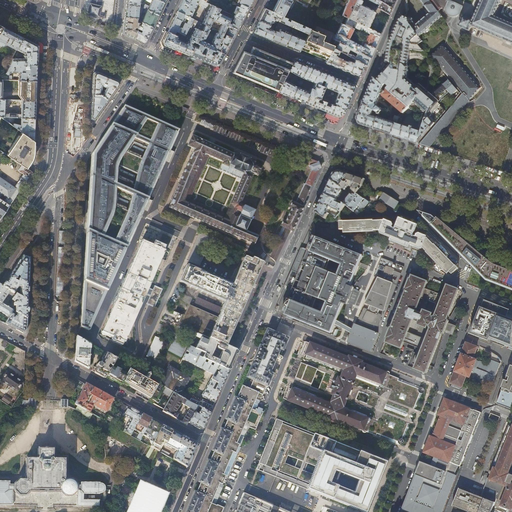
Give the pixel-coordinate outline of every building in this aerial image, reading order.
[(84,0),(84,14),(86,15),(89,4),(101,8),(97,19),(100,20),(101,20),(104,10),(106,10),(107,11),(104,21),(107,22),(112,19),(114,0),(84,0)] [(161,9),(164,3),(156,0),(145,0),(145,1),(151,3),(149,7),(144,4),(143,7),(143,8),(144,9),(145,10),(158,15),(161,9)] [(204,2),(200,0),(182,0),(178,9),(177,11),(190,17),(196,4),(201,6),(200,8),(203,9),(204,7),(206,8),(208,3),(204,2)] [(280,15),(282,16),(287,6),(291,8),(293,4),(289,2),(290,0),(277,0),(274,6),(273,9),(272,11),(280,15)] [(379,9),(389,15),(390,13),(392,8),(381,2),(377,0),(348,0),(341,15),(346,17),(347,18),(352,9),(350,8),(350,7),(351,7),(352,6),(353,7),(355,2),(355,0),(361,0),(362,0),(361,0),(368,0),(375,3),(376,3),(378,4),(376,8),(379,9)] [(354,21),(367,28),(375,12),(360,4),(362,0),(361,0),(355,0),(355,2),(353,7),(352,9),(347,18),(354,21)] [(420,0),(421,2),(430,13),(431,12),(433,15),(438,11),(429,0),(420,0)] [(438,0),(445,10),(446,10),(446,11),(447,12),(448,13),(448,14),(449,15),(448,16),(449,17),(450,17),(451,18),(453,18),(454,18),(455,18),(456,17),(458,17),(457,15),(458,15),(459,14),(460,13),(460,12),(463,7),(448,0),(438,0)] [(511,0),(481,0),(474,18),(473,19),(472,18),(471,19),(470,18),(469,18),(467,17),(466,16),(466,17),(463,15),(462,18),(459,24),(459,26),(468,30),(470,31),(472,26),(511,43),(511,0)] [(231,16),(241,21),(244,16),(248,8),(237,3),(234,10),(236,11),(235,13),(233,12),(231,16)] [(97,19),(101,8),(89,4),(86,15),(92,17),(97,19)] [(143,7),(141,7),(140,14),(137,14),(138,6),(126,5),(125,10),(125,17),(140,19),(142,12),(143,8),(143,7)] [(205,25),(209,27),(213,20),(221,24),(218,31),(223,33),(225,29),(226,27),(230,18),(218,12),(220,9),(211,5),(202,23),(205,25)] [(278,21),(280,15),(272,11),(264,8),(261,15),(258,20),(269,25),(271,22),(277,25),(278,21)] [(158,15),(145,10),(144,12),(146,13),(141,23),(152,28),(156,21),(158,15)] [(195,28),(202,31),(205,25),(202,23),(190,17),(177,11),(176,13),(170,25),(168,29),(167,31),(174,35),(175,31),(187,37),(192,27),(195,28)] [(417,24),(411,18),(408,23),(418,37),(430,27),(442,16),(438,11),(433,15),(431,12),(430,13),(424,18),(417,24)] [(418,144),(433,126),(429,118),(430,115),(439,105),(425,91),(420,87),(415,88),(407,80),(409,66),(408,65),(409,59),(411,44),(418,37),(408,23),(411,18),(406,16),(401,14),(394,29),(389,42),(386,58),(386,62),(389,62),(391,64),(379,77),(376,80),(383,86),(385,84),(389,87),(387,89),(409,108),(416,101),(427,112),(424,122),(421,132),(396,123),(392,135),(405,140),(409,141),(418,144)] [(292,28),(295,22),(282,16),(280,15),(278,21),(292,28)] [(231,16),(230,18),(226,27),(227,27),(226,30),(225,29),(223,33),(222,34),(232,39),(236,30),(241,21),(231,16)] [(134,39),(139,22),(140,19),(125,17),(124,18),(123,34),(132,38),(134,39)] [(341,23),(333,39),(336,41),(336,40),(344,45),(370,58),(373,52),(380,34),(371,29),(367,28),(354,21),(347,18),(344,24),(341,23)] [(270,25),(269,25),(258,20),(255,26),(252,33),(263,37),(270,40),(274,30),(270,28),(268,30),(267,29),(268,28),(270,25)] [(150,33),(152,28),(141,23),(139,22),(134,39),(143,44),(145,43),(149,35),(150,33)] [(307,34),(310,29),(295,22),(292,28),(307,34)] [(205,25),(202,31),(190,56),(199,60),(208,63),(213,54),(210,53),(211,51),(212,51),(213,51),(214,51),(222,34),(223,33),(218,31),(217,33),(216,33),(211,42),(212,42),(212,44),(212,45),(202,41),(203,39),(204,39),(205,39),(210,27),(209,27),(205,25)] [(17,34),(3,27),(0,32),(0,43),(14,51),(13,52),(11,55),(10,55),(9,56),(9,58),(10,59),(11,59),(12,58),(14,55),(23,37),(17,34)] [(184,42),(179,40),(175,50),(183,53),(190,56),(202,31),(195,28),(187,42),(186,42),(184,42)] [(274,30),(270,40),(272,41),(284,46),(290,34),(286,32),(279,29),(278,32),(274,30)] [(311,29),(310,29),(307,34),(305,40),(300,49),(314,55),(316,56),(323,59),(326,60),(332,47),(333,45),(335,42),(336,41),(333,39),(331,38),(329,44),(321,41),(324,35),(318,33),(318,32),(311,29)] [(171,53),(172,49),(164,45),(162,42),(164,37),(167,32),(166,31),(160,43),(162,49),(171,53)] [(167,31),(167,32),(164,37),(162,42),(164,45),(172,49),(174,49),(175,50),(179,40),(180,38),(174,35),(167,31)] [(232,39),(222,34),(214,51),(213,54),(208,63),(210,64),(211,65),(215,66),(218,65),(220,61),(223,56),(227,47),(232,39)] [(294,35),(290,34),(284,46),(296,51),(298,52),(300,49),(305,40),(300,38),(300,37),(295,35),(294,35)] [(31,42),(23,37),(14,55),(17,56),(19,51),(21,52),(22,52),(23,52),(22,54),(24,54),(24,58),(12,58),(9,65),(37,65),(37,63),(37,62),(38,51),(38,45),(31,42)] [(443,74),(418,44),(422,41),(418,37),(411,44),(409,59),(412,58),(415,58),(418,58),(421,59),(421,60),(432,70),(432,71),(438,79),(443,74)] [(336,47),(333,45),(332,47),(343,53),(352,58),(363,64),(366,66),(368,62),(370,58),(344,45),(336,40),(336,41),(335,42),(337,43),(336,47)] [(443,45),(431,56),(462,94),(419,144),(424,146),(429,147),(479,89),(443,45)] [(273,55),(260,50),(258,49),(256,48),(253,46),(251,51),(250,53),(242,50),(231,72),(248,79),(277,92),(292,63),(289,61),(284,59),(273,55)] [(343,53),(332,47),(326,60),(325,62),(333,66),(356,75),(358,74),(359,74),(362,66),(363,64),(352,58),(351,60),(349,59),(348,60),(340,57),(341,55),(342,56),(343,55),(343,53)] [(292,94),(296,87),(288,82),(288,80),(292,73),(301,78),(301,77),(307,66),(293,60),(292,63),(277,92),(283,94),(284,95),(291,97),(292,94)] [(37,75),(37,65),(9,65),(5,73),(6,74),(8,74),(9,73),(9,72),(17,72),(19,72),(19,75),(18,76),(18,80),(36,81),(37,75)] [(319,99),(324,87),(328,88),(333,76),(318,70),(307,66),(301,77),(313,82),(311,88),(310,88),(308,91),(296,86),(296,87),(292,94),(291,97),(302,102),(304,103),(308,94),(319,99)] [(92,94),(100,95),(102,85),(102,86),(103,87),(104,87),(105,87),(101,95),(108,100),(119,84),(118,80),(108,76),(96,71),(95,72),(93,73),(92,87),(92,94)] [(427,88),(425,91),(439,105),(430,115),(429,118),(433,126),(455,99),(452,95),(443,84),(438,79),(432,71),(427,88)] [(332,105),(344,110),(354,88),(352,84),(351,84),(342,80),(333,76),(328,88),(336,92),(337,93),(332,105)] [(381,93),(382,89),(383,86),(376,80),(374,78),(367,94),(365,98),(363,104),(371,108),(374,110),(379,114),(379,115),(380,115),(380,113),(381,111),(381,108),(378,104),(377,103),(381,94),(380,94),(381,93)] [(36,81),(18,80),(18,86),(18,95),(21,100),(22,100),(36,101),(36,98),(36,81)] [(445,83),(443,84),(452,95),(457,90),(448,80),(445,83)] [(382,89),(381,93),(383,94),(383,96),(404,113),(405,112),(409,108),(387,89),(385,92),(382,89)] [(108,100),(101,95),(100,95),(92,94),(91,102),(90,118),(94,119),(99,112),(108,100)] [(332,105),(319,99),(308,94),(304,103),(315,107),(327,112),(337,116),(343,114),(344,110),(332,105)] [(5,100),(1,99),(0,99),(0,116),(14,118),(21,118),(35,118),(35,110),(36,101),(22,100),(21,114),(17,114),(17,113),(9,113),(9,114),(4,114),(5,100)] [(370,128),(374,129),(378,118),(374,117),(375,115),(373,115),(373,116),(372,116),(374,110),(371,108),(363,104),(359,112),(357,119),(359,124),(368,127),(370,128)] [(124,105),(104,133),(91,154),(87,229),(83,281),(80,326),(90,329),(107,292),(127,247),(180,128),(132,108),(124,105)] [(387,134),(392,135),(396,123),(397,120),(402,115),(400,114),(397,116),(395,116),(394,116),(393,120),(394,121),(393,122),(378,118),(374,129),(383,132),(387,134)] [(13,123),(14,118),(0,116),(0,117),(1,118),(23,134),(34,141),(34,130),(35,118),(21,118),(21,125),(13,123)] [(212,129),(214,124),(202,119),(200,124),(212,129)] [(34,152),(34,141),(23,134),(6,155),(21,165),(22,165),(26,168),(27,165),(32,160),(32,159),(33,156),(33,154),(34,152)] [(234,152),(233,154),(192,136),(188,146),(194,149),(169,207),(254,244),(258,236),(245,230),(254,210),(240,204),(253,176),(254,174),(257,176),(261,168),(255,165),(255,164),(255,161),(240,154),(234,152)] [(270,257),(276,262),(290,231),(292,231),(304,205),(304,203),(320,168),(319,165),(318,162),(311,159),(308,158),(306,157),(303,163),(309,166),(311,171),(305,184),(295,204),(291,202),(288,207),(291,209),(285,221),(283,220),(280,226),(282,227),(273,247),(275,248),(270,257)] [(0,219),(24,184),(32,172),(26,168),(22,165),(21,165),(20,167),(18,165),(16,169),(18,170),(17,171),(23,174),(14,187),(0,177),(0,219)] [(349,174),(349,173),(345,172),(339,170),(334,173),(331,179),(330,180),(335,182),(340,186),(342,184),(339,182),(340,182),(341,181),(343,182),(344,181),(345,179),(349,174)] [(361,177),(349,174),(345,179),(348,181),(348,182),(346,182),(344,181),(343,182),(342,184),(340,186),(343,189),(345,190),(348,186),(349,186),(353,187),(352,190),(356,193),(355,193),(354,195),(355,195),(357,193),(363,185),(364,182),(365,179),(361,177)] [(343,189),(340,186),(335,182),(330,180),(326,189),(324,194),(337,200),(338,200),(342,192),(343,189)] [(364,198),(357,193),(355,195),(354,195),(353,194),(352,194),(352,195),(351,194),(350,195),(348,198),(346,199),(344,202),(343,203),(346,205),(354,211),(359,206),(360,206),(358,208),(361,211),(366,205),(362,201),(364,198)] [(390,205),(395,208),(398,203),(399,202),(388,196),(384,193),(383,194),(380,199),(385,202),(390,205)] [(337,200),(324,194),(321,201),(316,212),(317,212),(326,218),(329,214),(329,211),(331,207),(341,212),(346,205),(343,203),(342,205),(336,202),(337,200)] [(425,212),(424,216),(443,236),(467,260),(487,281),(511,290),(511,270),(494,265),(435,216),(432,214),(425,212)] [(449,271),(452,273),(458,268),(456,265),(455,265),(434,244),(434,245),(426,237),(427,236),(418,233),(416,234),(415,236),(413,235),(417,224),(412,222),(413,220),(405,216),(404,219),(399,217),(394,228),(392,227),(393,224),(392,222),(384,219),(384,220),(373,221),(373,220),(344,222),(340,222),(340,231),(344,231),(344,234),(374,231),(380,230),(379,231),(381,233),(391,237),(390,240),(408,247),(409,244),(420,249),(422,248),(422,247),(427,251),(426,252),(447,273),(449,271)] [(199,231),(187,261),(199,266),(209,243),(210,243),(238,255),(241,249),(199,231)] [(317,238),(314,245),(311,243),(308,250),(302,266),(305,267),(297,289),(293,288),(292,291),(285,306),(289,308),(286,314),(332,333),(335,324),(337,320),(344,302),(347,304),(348,302),(351,296),(353,289),(354,287),(350,286),(363,256),(317,238)] [(112,341),(122,345),(124,342),(125,342),(128,335),(144,300),(148,301),(147,304),(155,307),(162,289),(155,286),(153,290),(149,288),(165,251),(163,250),(165,246),(155,242),(154,246),(141,240),(127,274),(126,276),(123,275),(119,285),(121,286),(120,289),(101,332),(114,337),(112,341)] [(302,266),(308,250),(305,249),(301,248),(292,270),(295,272),(299,273),(302,266)] [(9,277),(16,279),(18,276),(20,277),(18,280),(28,284),(28,283),(28,270),(29,258),(23,257),(17,266),(9,277)] [(197,331),(196,332),(202,335),(226,346),(234,328),(259,271),(262,264),(262,263),(252,258),(251,260),(244,257),(244,258),(241,264),(232,285),(186,265),(179,282),(224,301),(217,318),(189,306),(182,324),(197,331)] [(384,272),(392,275),(394,269),(386,266),(384,272)] [(445,327),(447,323),(448,321),(447,320),(459,290),(448,285),(444,295),(425,288),(427,282),(412,276),(410,280),(410,279),(406,288),(407,289),(392,328),(391,328),(389,333),(388,337),(387,337),(388,337),(387,342),(402,347),(404,341),(406,342),(408,343),(419,347),(416,352),(415,357),(412,363),(417,365),(415,369),(426,373),(442,333),(443,333),(444,332),(445,327)] [(18,280),(16,279),(9,277),(8,278),(3,287),(6,290),(27,301),(28,285),(28,284),(18,280)] [(359,319),(378,326),(382,315),(378,313),(380,309),(384,311),(393,283),(378,277),(365,303),(369,305),(368,309),(364,308),(359,319)] [(0,302),(9,308),(10,306),(11,305),(7,302),(7,303),(3,300),(7,295),(13,299),(12,300),(15,302),(16,301),(16,303),(15,304),(15,305),(16,306),(16,312),(17,313),(27,319),(27,303),(27,301),(6,290),(3,287),(0,285),(0,302)] [(359,292),(353,289),(351,296),(348,302),(354,304),(359,292)] [(193,306),(217,317),(221,308),(197,298),(193,306)] [(510,310),(485,300),(482,307),(481,307),(470,334),(489,342),(490,340),(511,348),(511,314),(509,313),(510,310)] [(0,302),(0,311),(9,317),(5,324),(12,327),(23,333),(26,331),(26,325),(27,319),(17,313),(15,317),(14,316),(14,315),(13,315),(14,314),(12,313),(13,311),(11,309),(9,308),(0,302)] [(337,320),(335,324),(344,329),(347,331),(351,333),(352,329),(349,327),(345,325),(337,320)] [(451,324),(447,323),(445,327),(444,332),(448,333),(450,334),(454,325),(451,324)] [(378,333),(355,324),(352,329),(351,333),(347,342),(371,351),(378,333)] [(238,450),(238,449),(239,450),(241,445),(240,445),(248,425),(255,428),(263,410),(262,410),(263,408),(258,406),(257,408),(256,407),(262,393),(263,393),(267,384),(272,374),(269,373),(273,362),(274,362),(274,363),(275,363),(275,362),(276,361),(276,359),(277,359),(277,358),(276,358),(275,358),(279,347),(282,348),(287,338),(283,336),(269,330),(268,331),(267,330),(260,346),(260,347),(258,351),(257,354),(256,356),(254,360),(254,361),(248,376),(252,378),(248,387),(243,385),(237,399),(234,398),(230,408),(225,419),(227,420),(223,430),(221,429),(216,440),(212,450),(214,451),(210,461),(208,460),(203,471),(198,482),(201,483),(197,493),(194,492),(189,503),(185,511),(221,511),(224,507),(217,504),(217,505),(216,505),(215,504),(219,496),(224,483),(222,482),(226,474),(227,474),(237,451),(238,451),(239,450),(238,450)] [(191,341),(177,334),(168,351),(182,358),(191,341)] [(226,346),(202,335),(199,340),(195,349),(201,352),(204,353),(202,358),(205,359),(207,361),(211,363),(213,364),(218,366),(228,371),(230,366),(237,351),(232,349),(226,346)] [(84,366),(89,369),(89,368),(90,344),(76,336),(76,349),(75,361),(82,365),(84,366)] [(155,336),(147,356),(156,360),(165,340),(155,336)] [(287,400),(326,416),(336,420),(362,430),(400,445),(401,445),(402,444),(403,444),(403,443),(403,442),(403,441),(410,423),(411,420),(410,418),(411,415),(414,413),(415,411),(422,393),(423,393),(423,392),(424,391),(424,390),(423,389),(423,388),(422,388),(387,374),(360,363),(361,361),(348,356),(347,358),(305,341),(300,354),(302,355),(303,353),(344,369),(341,375),(339,379),(337,378),(335,382),(332,380),(328,389),(332,390),(331,394),(333,395),(331,401),(331,402),(329,402),(328,404),(291,389),(291,390),(289,389),(289,387),(287,386),(282,398),(287,400)] [(451,383),(461,387),(466,376),(470,377),(470,376),(473,377),(472,379),(482,382),(491,385),(500,364),(491,360),(489,365),(479,361),(479,362),(476,361),(476,360),(473,359),(473,358),(477,347),(466,343),(462,354),(461,354),(454,372),(455,372),(451,383)] [(201,352),(195,349),(189,346),(186,352),(188,353),(187,356),(184,354),(182,359),(213,375),(218,366),(213,364),(212,366),(210,365),(211,363),(207,361),(206,363),(203,362),(205,359),(202,358),(198,356),(201,352)] [(105,378),(113,364),(116,359),(105,353),(105,354),(103,355),(101,359),(102,360),(100,363),(99,363),(98,363),(97,364),(95,367),(94,367),(91,370),(92,371),(105,378)] [(317,370),(301,363),(294,379),(310,386),(317,370)] [(128,373),(113,364),(105,378),(108,379),(111,381),(113,382),(114,380),(121,384),(122,382),(128,373)] [(176,369),(170,365),(159,384),(173,393),(184,399),(187,395),(183,392),(191,378),(176,369)] [(502,389),(497,403),(511,409),(511,405),(511,366),(508,365),(505,376),(508,378),(507,382),(503,381),(500,388),(502,389)] [(217,383),(214,390),(219,393),(224,380),(228,371),(218,366),(213,375),(210,380),(216,383),(217,383)] [(130,370),(128,373),(122,382),(150,398),(158,385),(143,377),(141,376),(130,370)] [(6,371),(0,380),(8,385),(17,391),(22,382),(6,371)] [(75,404),(78,406),(89,412),(93,405),(106,412),(112,399),(100,392),(96,390),(94,389),(77,380),(74,382),(74,385),(82,390),(75,404)] [(216,383),(210,380),(202,395),(202,397),(214,403),(215,402),(219,393),(214,390),(212,389),(216,383)] [(163,392),(171,397),(173,393),(159,384),(158,385),(150,398),(148,401),(150,402),(153,404),(155,401),(158,403),(160,400),(159,399),(163,392)] [(184,399),(173,393),(171,397),(163,409),(162,411),(173,418),(175,419),(178,414),(175,413),(181,404),(190,409),(182,422),(187,425),(188,423),(194,413),(195,411),(198,407),(184,399)] [(12,399),(5,395),(1,399),(9,404),(12,399)] [(187,395),(184,399),(198,407),(210,413),(213,406),(201,401),(198,402),(191,399),(190,396),(187,395)] [(429,466),(421,462),(402,511),(404,511),(442,511),(456,476),(455,476),(458,467),(461,468),(482,412),(473,408),(472,409),(469,407),(444,397),(438,414),(440,415),(438,421),(434,431),(432,436),(429,435),(423,452),(433,456),(429,466)] [(123,413),(126,406),(119,403),(116,409),(123,413)] [(76,410),(77,410),(77,411),(80,412),(87,418),(90,421),(91,418),(98,422),(95,428),(98,432),(98,433),(100,437),(105,434),(121,443),(120,445),(123,446),(123,445),(142,455),(138,460),(149,465),(158,451),(150,447),(140,441),(136,439),(130,435),(123,432),(115,427),(105,421),(89,412),(78,406),(76,410)] [(128,407),(126,406),(123,413),(121,415),(130,420),(123,432),(130,435),(133,430),(141,415),(137,412),(128,407)] [(210,413),(198,407),(195,411),(197,412),(197,410),(200,411),(199,413),(198,415),(194,413),(188,423),(189,423),(192,425),(200,429),(204,428),(206,422),(210,413)] [(500,417),(490,413),(488,418),(498,422),(500,417)] [(108,415),(105,421),(115,427),(118,420),(108,415)] [(150,419),(141,415),(133,430),(139,433),(136,439),(140,441),(143,435),(151,420),(150,419)] [(378,474),(372,471),(376,461),(344,448),(345,446),(312,433),(311,435),(281,423),(282,421),(276,419),(274,424),(276,425),(261,464),(265,465),(263,470),(270,472),(272,468),(309,483),(306,489),(328,498),(357,509),(358,505),(365,507),(378,474)] [(160,425),(151,420),(143,435),(148,438),(151,446),(162,426),(160,425)] [(312,433),(282,421),(281,423),(311,435),(312,433)] [(494,468),(489,479),(487,478),(480,497),(458,488),(451,506),(468,511),(511,511),(511,473),(508,472),(511,461),(511,426),(509,426),(509,425),(492,467),(492,468),(492,467),(494,468)] [(170,430),(162,426),(151,446),(150,447),(158,451),(159,451),(162,445),(161,444),(164,446),(165,445),(172,431),(170,430)] [(184,438),(172,431),(165,445),(175,451),(175,453),(174,454),(172,459),(187,467),(195,449),(195,447),(194,444),(192,443),(184,438)] [(104,486),(104,485),(99,484),(99,482),(79,481),(79,484),(76,484),(71,479),(64,479),(65,458),(53,458),(53,448),(38,448),(37,458),(26,458),(26,479),(19,478),(14,483),(14,484),(10,483),(10,480),(0,480),(0,503),(12,504),(13,488),(14,488),(14,490),(19,495),(25,495),(29,491),(60,491),(65,495),(71,495),(75,490),(77,490),(78,504),(78,505),(99,506),(100,500),(84,499),(84,493),(100,493),(101,492),(102,492),(104,490),(104,489),(104,488),(104,487),(104,486)] [(131,511),(152,511),(157,502),(160,504),(163,495),(143,486),(139,495),(140,496),(133,511),(132,511),(131,511)] [(282,511),(278,510),(279,508),(244,493),(235,511),(282,511)]
